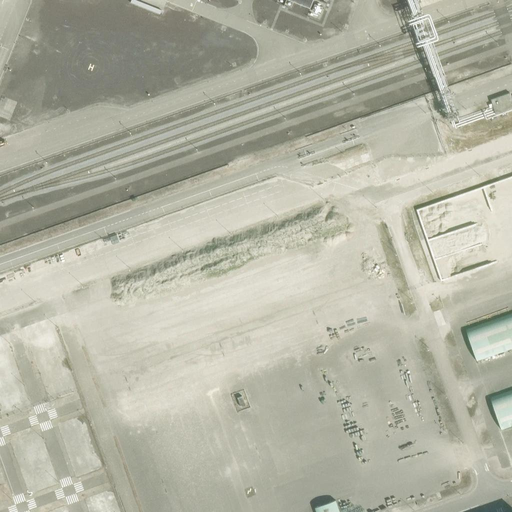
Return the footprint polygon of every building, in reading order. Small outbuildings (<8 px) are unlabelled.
[(134,0),(131,0),(130,3),(161,15),(162,11),(134,0)] [(511,98),(510,94),(491,101),(493,107),(494,109),(495,111),(496,113),(497,116),(511,110),(511,98)] [(511,348),(511,312),(465,329),(476,362),(511,348)] [(511,426),(511,389),(489,398),(500,430),(511,426)] [(339,511),(335,498),(315,505),(317,511),(339,511)]
